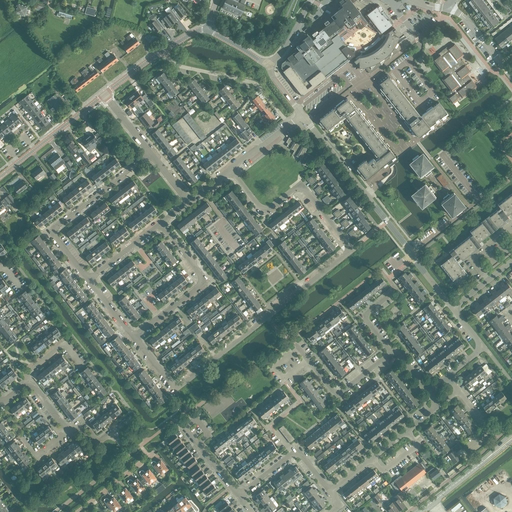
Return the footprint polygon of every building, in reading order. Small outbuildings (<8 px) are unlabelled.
[(226,0),(223,8),(239,15),(244,4),(237,2),(238,0),(226,0)] [(363,15),(375,6),(369,0),(363,0),(364,0),(363,0),(342,0),(344,2),(341,4),(340,3),(336,10),(337,11),(336,12),(346,25),(348,27),(350,27),(352,26),(355,23),(357,25),(359,27),(363,24),(363,22),(368,23),(363,16),(364,16),(363,15)] [(479,0),(472,6),(475,10),(484,2),(482,0),(479,0)] [(32,7),(43,10),(45,4),(34,1),(32,7)] [(475,10),(478,13),(487,6),(484,2),(475,10)] [(25,17),(26,14),(27,15),(29,10),(27,9),(28,6),(17,3),(16,7),(14,6),(13,10),(15,11),(14,13),(18,14),(17,18),(20,19),(21,15),(25,17)] [(393,23),(383,11),(380,13),(377,8),(380,6),(379,5),(376,8),(375,6),(363,15),(364,16),(363,16),(368,23),(373,29),(373,30),(375,30),(376,29),(377,30),(379,33),(380,33),(381,32),(393,23)] [(170,9),(180,21),(184,18),(182,16),(186,14),(179,6),(175,9),(174,8),(171,10),(171,8),(170,9)] [(478,13),(481,17),(490,10),(487,6),(478,13)] [(85,13),(85,14),(94,16),(96,12),(90,10),(91,8),(87,7),(85,13)] [(71,19),(73,13),(60,9),(58,15),(71,19)] [(176,21),(175,19),(174,18),(176,16),(180,21),(170,9),(166,12),(168,15),(166,16),(172,24),(176,21)] [(481,17),(484,21),(493,14),(490,10),(481,17)] [(149,18),(150,20),(152,22),(150,24),(156,32),(161,29),(158,26),(160,24),(162,27),(163,27),(153,14),(149,18)] [(172,24),(166,16),(163,18),(161,15),(157,19),(153,14),(163,27),(165,25),(167,28),(172,24)] [(484,21),(487,25),(496,18),(493,14),(484,21)] [(324,23),(320,26),(323,29),(335,45),(339,42),(341,41),(341,40),(341,39),(340,38),(342,36),(342,34),(342,33),(344,31),(345,29),(343,27),(342,26),(334,15),(327,20),(329,23),(326,25),(324,23)] [(490,29),(499,22),(496,18),(487,25),(490,29)] [(360,57),(354,61),(356,64),(359,68),(360,68),(365,67),(365,68),(370,74),(372,72),(377,68),(381,65),(382,65),(381,64),(386,61),(390,58),(390,57),(395,54),(399,50),(399,51),(400,50),(402,49),(398,44),(397,42),(397,40),(399,37),(394,36),(393,34),(397,31),(395,29),(394,27),(388,32),(389,34),(385,37),(384,36),(382,39),(381,38),(379,41),(376,44),(371,48),(368,49),(368,50),(365,51),(365,52),(362,53),(362,55),(360,57)] [(314,37),(311,39),(324,55),(325,57),(329,53),(333,50),(332,49),(333,48),(336,46),(335,45),(323,29),(318,32),(313,36),(314,37)] [(503,32),(510,42),(511,40),(511,36),(507,29),(503,32)] [(499,36),(506,45),(510,42),(503,32),(499,36)] [(282,64),(281,68),(284,71),(283,72),(293,85),(297,90),(302,96),(313,88),(326,78),(339,68),(349,60),(343,51),(341,49),(342,49),(345,46),(341,41),(339,42),(335,45),(336,46),(333,48),(332,49),(333,50),(329,53),(325,57),(324,55),(311,39),(310,38),(307,34),(306,34),(302,38),(298,43),(299,44),(296,46),(296,47),(291,51),(292,52),(288,57),(288,58),(288,59),(282,64)] [(495,39),(502,48),(506,45),(499,36),(495,39)] [(448,98),(452,104),(459,98),(458,96),(460,95),(462,98),(468,93),(468,94),(471,91),(476,87),(471,80),(470,80),(466,75),(470,72),(461,61),(462,60),(462,59),(461,60),(459,58),(463,55),(454,44),(448,49),(446,47),(438,54),(440,55),(433,60),(446,77),(443,79),(451,91),(449,93),(451,95),(448,98)] [(342,49),(341,49),(343,51),(349,60),(354,56),(354,54),(354,48),(352,48),(349,48),(347,47),(345,46),(342,49)] [(163,73),(157,77),(161,82),(167,78),(163,73)] [(386,74),(376,82),(381,88),(380,89),(408,124),(409,124),(411,126),(410,127),(418,137),(430,128),(447,114),(438,102),(420,116),(386,74)] [(171,82),(167,78),(161,82),(165,87),(171,82)] [(194,79),(188,84),(192,89),(198,84),(194,79)] [(175,87),(171,82),(165,87),(168,92),(175,87)] [(202,89),(198,84),(192,89),(195,94),(202,89)] [(225,86),(219,91),(223,96),(229,91),(225,86)] [(172,97),(178,92),(175,87),(168,92),(172,97)] [(205,94),(202,89),(195,94),(199,99),(205,94)] [(137,104),(143,99),(146,103),(150,99),(146,94),(143,96),(142,97),(137,91),(131,96),(137,104)] [(232,96),(229,91),(223,96),(226,101),(232,96)] [(56,94),(51,97),(47,101),(52,108),(50,109),(52,112),(63,103),(56,94)] [(209,99),(205,94),(199,99),(203,103),(209,99)] [(19,102),(21,105),(22,104),(24,107),(32,100),(28,95),(19,102)] [(144,112),(137,104),(131,96),(125,101),(131,109),(135,106),(137,110),(134,112),(138,117),(144,112)] [(230,105),(236,101),(232,96),(226,101),(230,105)] [(262,101),(258,96),(252,100),(254,103),(253,104),(254,105),(251,107),(249,108),(251,110),(262,101)] [(336,106),(319,120),(327,130),(343,117),(367,147),(375,157),(373,158),(368,163),(365,160),(357,167),(366,179),(377,171),(386,163),(388,164),(392,161),(394,164),(398,160),(390,151),(355,107),(354,107),(347,99),(337,107),(336,106)] [(32,100),(24,107),(23,107),(26,111),(27,110),(28,112),(36,106),(32,100)] [(234,110),(240,105),(236,101),(230,105),(234,110)] [(266,107),(262,101),(251,110),(252,112),(254,111),(257,108),(257,109),(258,108),(261,111),(266,107)] [(36,106),(28,112),(28,113),(30,116),(31,115),(33,118),(41,111),(36,106)] [(271,112),(266,107),(261,111),(263,114),(262,115),(262,116),(259,118),(260,118),(258,120),(259,121),(271,112)] [(41,111),(33,118),(32,118),(34,122),(35,121),(37,123),(45,117),(41,111)] [(270,122),(275,118),(271,112),(259,121),(260,123),(262,121),(263,122),(265,119),(266,120),(267,119),(270,122)] [(16,113),(15,113),(12,115),(13,116),(11,118),(16,125),(17,126),(20,124),(19,123),(22,121),(16,113)] [(154,128),(160,124),(157,121),(154,123),(146,113),(139,118),(147,128),(152,124),(154,128)] [(243,139),(245,138),(247,141),(252,137),(247,130),(250,128),(238,113),(233,118),(243,131),(239,134),(243,139)] [(5,122),(11,130),(12,130),(15,128),(14,127),(16,125),(11,118),(10,117),(7,120),(8,121),(5,122)] [(40,126),(42,129),(50,123),(45,117),(37,123),(36,124),(39,127),(40,126)] [(0,126),(0,127),(5,134),(6,135),(9,132),(11,130),(5,122),(2,124),(2,125),(0,126)] [(158,129),(152,134),(156,138),(162,134),(158,129)] [(95,148),(97,146),(95,142),(98,140),(100,143),(103,140),(97,133),(94,135),(93,133),(87,137),(95,148)] [(162,134),(156,138),(159,143),(165,138),(162,134)] [(301,141),(292,136),(290,141),(289,140),(287,142),(288,143),(287,146),(294,151),(293,154),(301,158),(299,161),(307,166),(313,156),(305,152),(307,149),(299,144),(301,141)] [(87,137),(82,142),(90,152),(95,148),(87,137)] [(165,138),(159,143),(163,148),(169,143),(165,138)] [(231,142),(237,149),(242,145),(236,138),(231,142)] [(232,153),(237,149),(231,142),(226,146),(232,153)] [(66,146),(72,154),(71,155),(75,160),(79,156),(80,154),(78,151),(71,143),(66,146)] [(169,143),(163,148),(167,153),(173,148),(169,143)] [(232,153),(226,146),(224,143),(219,147),(222,150),(227,157),(232,153)] [(177,153),(173,148),(167,153),(171,157),(177,153)] [(217,153),(222,160),(227,157),(222,150),(217,153)] [(87,166),(92,162),(89,158),(85,152),(80,156),(87,166)] [(212,157),(218,164),(222,160),(217,153),(212,157)] [(49,161),(54,167),(56,170),(65,163),(57,154),(49,161)] [(434,167),(426,158),(425,159),(422,154),(410,164),(414,168),(413,168),(421,178),(426,173),(426,174),(429,172),(428,171),(434,167)] [(179,156),(173,161),(177,165),(183,161),(179,156)] [(208,161),(213,168),(218,164),(212,157),(208,161)] [(110,162),(115,168),(120,164),(115,158),(110,162)] [(183,161),(177,165),(181,170),(187,165),(183,161)] [(203,165),(208,172),(213,168),(208,161),(203,165)] [(106,166),(111,172),(115,168),(110,162),(106,166)] [(323,163),(316,169),(320,174),(327,168),(323,163)] [(187,165),(181,170),(184,175),(190,170),(187,165)] [(101,169),(106,176),(111,172),(106,166),(101,169)] [(32,174),(37,180),(46,173),(41,167),(32,174)] [(331,173),(327,168),(320,174),(324,179),(331,173)] [(96,173),(101,179),(106,176),(101,169),(96,173)] [(190,170),(184,175),(188,180),(194,175),(190,170)] [(91,177),(96,183),(101,179),(96,173),(91,177)] [(335,178),(331,173),(324,179),(328,183),(335,178)] [(194,175),(188,180),(192,184),(198,180),(194,175)] [(337,184),(339,183),(335,178),(328,183),(331,188),(330,189),(330,190),(337,184)] [(82,183),(87,190),(92,186),(87,179),(82,183)] [(18,195),(28,187),(23,181),(13,188),(18,195)] [(133,191),(138,187),(133,181),(128,185),(133,191)] [(77,187),(82,194),(87,190),(82,183),(77,187)] [(341,189),(337,184),(330,190),(334,194),(341,189)] [(426,204),(436,197),(431,191),(432,191),(431,191),(430,189),(429,189),(425,184),(416,191),(416,192),(412,195),(422,207),(426,203),(426,204)] [(128,185),(123,188),(128,194),(133,191),(128,185)] [(72,191),(78,198),(82,194),(77,187),(72,191)] [(123,188),(119,192),(124,198),(128,194),(123,188)] [(345,194),(341,189),(334,194),(338,199),(345,194)] [(67,195),(73,202),(78,198),(72,191),(67,195)] [(229,201),(235,196),(236,196),(235,195),(231,191),(225,196),(229,201)] [(119,192),(114,196),(119,202),(124,198),(119,192)] [(453,192),(449,196),(448,196),(447,197),(448,197),(446,198),(445,198),(446,198),(440,203),(448,212),(448,211),(452,216),(464,206),(460,202),(461,202),(453,192)] [(452,248),(450,250),(436,261),(446,274),(447,273),(448,274),(458,286),(467,279),(466,277),(467,276),(454,259),(458,255),(462,259),(480,245),(478,242),(499,226),(501,227),(511,219),(510,219),(507,215),(511,210),(511,193),(498,204),(500,206),(490,214),(491,215),(470,231),(472,234),(454,248),(453,247),(452,248)] [(0,212),(6,208),(5,207),(11,202),(12,204),(15,201),(10,194),(4,199),(1,202),(0,200),(0,212)] [(73,202),(67,195),(62,199),(68,206),(73,202)] [(114,196),(109,199),(114,206),(119,202),(114,196)] [(233,206),(239,201),(236,197),(236,196),(235,196),(229,201),(233,206)] [(349,197),(342,202),(346,207),(353,202),(349,197)] [(236,211),(243,206),(243,205),(242,204),(242,205),(239,201),(233,206),(236,211)] [(293,205),(298,211),(303,207),(299,201),(295,204),(294,204),(293,205)] [(53,206),(59,213),(64,209),(58,202),(53,206)] [(100,206),(106,213),(111,209),(105,202),(100,206)] [(207,213),(209,211),(212,209),(207,202),(202,205),(201,206),(207,213)] [(350,212),(357,207),(353,202),(346,207),(350,212)] [(148,209),(152,215),(157,211),(153,205),(148,209)] [(240,216),(247,210),(244,207),(244,206),(243,205),(243,206),(236,211),(240,216)] [(293,206),(289,209),(293,215),(298,211),(293,205),(292,205),(293,206)] [(48,210),(54,216),(59,213),(53,206),(48,210)] [(100,206),(95,210),(101,217),(106,213),(100,206)] [(202,217),(207,213),(201,206),(200,207),(201,207),(197,210),(202,217)] [(361,211),(357,207),(350,212),(354,217),(361,211)] [(143,213),(148,219),(152,215),(148,209),(143,213)] [(289,209),(285,212),(284,212),(283,212),(288,219),(293,215),(289,209)] [(44,213),(49,220),(54,216),(48,210),(44,213)] [(95,210),(90,214),(96,221),(101,217),(95,210)] [(192,214),(197,220),(202,217),(197,210),(193,213),(192,214)] [(244,221),(251,215),(250,214),(247,210),(240,216),(244,221)] [(365,216),(361,211),(354,217),(357,222),(356,223),(363,218),(365,216)] [(283,214),(279,217),(284,223),(288,219),(283,212),(283,213),(283,214)] [(39,217),(44,224),(49,220),(44,213),(39,217)] [(138,217),(143,223),(148,219),(143,213),(138,217)] [(192,224),(197,220),(192,214),(191,214),(191,215),(187,218),(192,224)] [(248,225),(254,220),(251,216),(252,216),(251,215),(244,221),(248,225)] [(34,221),(39,228),(44,224),(39,217),(34,221)] [(81,221),(87,228),(92,224),(86,217),(81,221)] [(134,220),(138,226),(143,223),(138,217),(134,220)] [(279,217),(275,220),(275,219),(274,220),(279,226),(284,223),(279,217)] [(187,228),(189,227),(192,224),(187,218),(183,221),(183,220),(182,221),(187,228)] [(367,222),(363,218),(356,223),(360,228),(367,222)] [(315,223),(312,219),(307,223),(310,228),(317,223),(316,222),(315,223)] [(138,226),(134,220),(129,224),(133,230),(138,226)] [(252,230),(258,225),(258,224),(254,220),(248,225),(252,230)] [(273,221),(269,225),(274,230),(279,226),(274,220),(273,221)] [(81,221),(76,225),(82,232),(83,233),(84,232),(83,230),(87,228),(81,221)] [(182,232),(187,228),(182,221),(181,222),(177,225),(182,232)] [(371,227),(367,222),(360,228),(364,233),(371,227)] [(320,228),(317,225),(318,224),(317,223),(310,228),(314,233),(320,228)] [(76,225),(72,229),(77,236),(82,232),(76,225)] [(258,225),(252,230),(256,235),(262,230),(259,226),(258,225)] [(119,230),(124,237),(130,233),(124,226),(119,230)] [(323,232),(320,228),(314,233),(318,238),(324,233),(324,232),(323,232)] [(72,229),(66,233),(72,240),(77,236),(72,229)] [(114,234),(120,241),(124,237),(119,230),(114,234)] [(328,238),(325,234),(324,233),(318,238),(322,243),(328,238)] [(120,241),(114,234),(109,238),(115,245),(120,241)] [(42,240),(38,235),(32,241),(30,242),(33,244),(34,243),(36,246),(42,240)] [(194,248),(201,243),(197,237),(191,243),(194,247),(194,248)] [(331,242),(328,238),(322,243),(326,248),(332,243),(331,242)] [(274,245),(269,239),(266,242),(267,243),(262,247),(268,254),(269,253),(273,250),(271,247),(274,245)] [(42,240),(36,246),(40,251),(46,245),(42,240)] [(100,245),(106,252),(111,248),(105,241),(100,245)] [(161,241),(154,246),(158,251),(165,246),(161,241)] [(283,241),(278,246),(281,250),(280,250),(281,251),(287,246),(283,241)] [(195,249),(198,253),(205,247),(201,243),(194,248),(195,249)] [(330,253),(335,248),(332,244),(333,244),(332,243),(326,248),(330,253)] [(50,250),(46,245),(40,251),(38,252),(40,254),(42,253),(43,255),(50,250)] [(95,249),(101,256),(106,252),(100,245),(95,249)] [(169,251),(165,246),(158,251),(162,256),(169,251)] [(282,252),(285,256),(291,251),(287,246),(281,251),(282,252)] [(202,258),(209,252),(205,247),(198,253),(201,256),(201,257),(202,258)] [(268,254),(262,247),(258,251),(263,258),(267,255),(268,254)] [(90,253),(96,260),(101,256),(95,249),(90,253)] [(43,255),(47,260),(54,255),(50,250),(43,255)] [(173,256),(169,251),(162,256),(166,261),(173,256)] [(259,261),(263,258),(258,251),(253,255),(258,262),(259,261)] [(291,251),(285,256),(289,260),(288,260),(289,261),(295,256),(291,251)] [(213,257),(209,252),(202,258),(203,259),(203,258),(206,262),(213,257)] [(85,257),(91,264),(96,260),(90,253),(85,257)] [(47,260),(51,265),(58,260),(54,255),(47,260)] [(248,259),(253,265),(257,262),(258,262),(253,255),(248,259)] [(170,266),(177,261),(173,256),(166,261),(170,266)] [(289,262),(290,262),(293,265),(299,261),(295,256),(289,261),(289,262)] [(216,262),(213,257),(206,262),(209,266),(210,267),(216,262)] [(249,268),(253,265),(248,259),(243,263),(248,269),(249,269),(249,268)] [(60,269),(59,267),(62,265),(58,260),(51,265),(54,269),(52,271),(54,274),(60,269)] [(137,267),(135,264),(132,261),(127,264),(132,271),(137,267)] [(299,261),(293,265),(296,269),(296,270),(296,271),(303,266),(299,261)] [(211,268),(214,272),(220,267),(216,262),(210,267),(210,268),(211,268)] [(248,269),(243,263),(238,267),(243,273),(247,270),(248,269)] [(127,264),(122,268),(128,275),(132,271),(127,264)] [(297,272),(298,271),(301,275),(307,271),(303,266),(296,271),(297,272)] [(214,272),(217,276),(216,276),(217,277),(224,272),(220,267),(214,272)] [(122,268),(117,272),(123,279),(123,280),(126,278),(125,277),(128,275),(122,268)] [(67,270),(66,271),(65,269),(62,271),(60,269),(54,274),(56,276),(58,274),(62,279),(69,274),(70,273),(67,270)] [(117,272),(112,276),(118,283),(123,279),(117,272)] [(221,282),(228,277),(224,272),(217,277),(218,278),(221,282)] [(405,272),(399,277),(402,281),(411,275),(410,273),(407,275),(405,272)] [(73,279),(69,274),(62,279),(66,284),(73,279)] [(178,279),(183,286),(188,282),(183,275),(178,279)] [(402,281),(406,286),(412,281),(409,278),(412,276),(411,275),(402,281)] [(112,276),(108,280),(107,280),(113,287),(118,283),(112,276)] [(235,287),(242,282),(241,281),(238,277),(231,282),(235,287)] [(376,277),(374,278),(381,287),(386,283),(381,277),(378,279),(376,277)] [(381,287),(374,278),(373,279),(375,282),(372,284),(377,290),(381,287)] [(70,289),(77,284),(73,279),(66,284),(70,289)] [(173,283),(178,290),(183,286),(178,279),(173,283)] [(0,283),(0,287),(3,292),(5,295),(7,293),(5,290),(9,288),(2,280),(0,281),(0,282),(0,283)] [(417,282),(414,284),(412,281),(406,286),(409,290),(418,283),(417,282)] [(239,292),(246,287),(243,283),(242,282),(235,287),(239,292)] [(508,293),(511,290),(511,288),(508,283),(505,285),(502,282),(501,283),(508,293)] [(168,287),(173,294),(178,290),(173,283),(168,287)] [(377,290),(372,284),(370,286),(368,283),(366,285),(373,293),(377,290)] [(409,290),(412,294),(418,289),(416,287),(419,285),(418,283),(409,290)] [(499,290),(504,297),(508,293),(501,283),(499,285),(501,288),(499,290)] [(80,289),(77,284),(70,289),(74,294),(80,289)] [(373,293),(366,285),(364,286),(367,289),(364,291),(369,297),(373,293)] [(163,291),(168,297),(173,294),(168,287),(163,291)] [(243,297),(250,292),(250,291),(249,291),(246,287),(239,292),(243,297)] [(216,288),(211,292),(217,298),(222,294),(216,288)] [(500,300),(504,297),(499,290),(497,292),(494,288),(492,290),(500,300)] [(77,299),(84,293),(80,289),(74,294),(77,299)] [(423,290),(420,292),(418,289),(412,294),(416,298),(424,292),(423,290)] [(369,297),(364,291),(361,293),(359,290),(357,291),(364,300),(369,297)] [(500,300),(492,290),(490,291),(493,295),(490,296),(496,303),(500,300)] [(25,291),(19,296),(16,298),(18,300),(20,298),(23,301),(30,295),(28,292),(27,293),(25,291)] [(163,291),(158,295),(163,301),(168,297),(163,291)] [(247,302),(253,297),(250,293),(251,292),(250,291),(250,292),(243,297),(247,302)] [(364,300),(357,291),(356,293),(358,295),(355,298),(360,303),(364,300)] [(211,292),(206,295),(212,302),(217,298),(211,292)] [(416,298),(419,303),(425,298),(423,295),(426,293),(424,292),(416,298)] [(84,293),(77,299),(81,304),(88,299),(84,293)] [(23,309),(24,308),(33,301),(31,299),(32,298),(30,295),(23,301),(22,302),(24,305),(22,307),(23,309)] [(207,306),(212,302),(206,295),(202,297),(203,298),(201,299),(207,306)] [(492,307),(496,303),(490,296),(488,298),(485,295),(484,297),(492,307)] [(125,296),(118,301),(122,306),(129,301),(130,300),(128,298),(127,299),(125,296)] [(251,307),(257,301),(257,300),(256,300),(253,297),(247,302),(251,307)] [(356,307),(360,303),(355,298),(353,300),(351,297),(349,298),(356,307)] [(482,303),(487,310),(492,307),(484,297),(482,298),(484,301),(482,303)] [(356,307),(349,298),(347,299),(350,302),(347,304),(351,310),(356,307)] [(201,299),(197,303),(202,310),(207,306),(201,299)] [(33,301),(24,308),(26,310),(27,309),(30,312),(30,311),(38,305),(36,303),(35,303),(33,301)] [(129,301),(122,306),(126,311),(133,306),(129,301)] [(257,301),(251,307),(255,312),(261,307),(258,302),(257,301)] [(88,313),(95,307),(91,302),(88,305),(87,304),(81,308),(86,314),(88,313)] [(483,313),(487,310),(482,303),(480,305),(477,302),(475,303),(483,313)] [(203,312),(202,310),(197,303),(192,307),(197,314),(198,316),(203,312)] [(434,307),(430,303),(423,309),(426,313),(434,307)] [(483,313),(475,303),(473,305),(476,308),(473,310),(479,317),(483,313)] [(40,308),(38,305),(30,311),(33,314),(30,316),(32,318),(41,311),(39,308),(40,308)] [(133,306),(126,311),(130,316),(137,311),(133,306)] [(99,312),(95,307),(88,313),(92,318),(99,312)] [(192,307),(187,311),(192,318),(194,320),(196,318),(195,316),(197,314),(192,307)] [(437,311),(434,307),(426,313),(430,317),(437,311)] [(335,312),(341,319),(346,316),(342,312),(341,309),(340,308),(335,312)] [(43,313),(41,311),(32,318),(33,320),(36,318),(38,321),(45,316),(46,315),(44,312),(43,313)] [(134,321),(141,316),(137,311),(130,316),(134,321)] [(441,316),(437,311),(430,317),(433,322),(441,316)] [(99,312),(92,318),(90,319),(91,321),(93,320),(95,323),(96,322),(103,317),(104,317),(101,313),(100,314),(99,312)] [(331,315),(337,323),(341,319),(335,312),(331,315)] [(232,318),(237,325),(242,321),(237,314),(232,318)] [(333,326),(337,323),(331,315),(327,318),(333,326)] [(497,315),(490,321),(493,325),(503,317),(502,316),(499,318),(497,315)] [(2,317),(0,319),(0,327),(10,320),(8,318),(7,319),(4,316),(2,317)] [(444,320),(441,316),(433,322),(436,326),(444,320)] [(107,322),(103,317),(96,322),(100,327),(107,322)] [(184,324),(182,321),(179,317),(174,321),(179,328),(184,324)] [(505,319),(503,317),(493,325),(496,330),(503,324),(501,322),(505,319)] [(227,322),(232,329),(237,325),(232,318),(227,322)] [(328,329),(333,326),(327,318),(323,322),(328,329)] [(10,320),(0,327),(0,328),(3,333),(10,327),(8,324),(11,321),(10,320)] [(447,324),(444,320),(436,326),(440,330),(447,324)] [(174,321),(169,325),(174,332),(179,328),(174,321)] [(111,327),(107,322),(100,327),(104,332),(111,327)] [(222,326),(227,333),(232,329),(227,322),(222,326)] [(324,333),(328,329),(323,322),(318,325),(324,333)] [(404,324),(396,329),(400,334),(407,328),(404,324)] [(451,328),(447,324),(440,330),(443,334),(451,328)] [(500,334),(510,326),(508,324),(505,327),(503,324),(496,330),(500,334)] [(176,334),(174,332),(169,325),(164,329),(169,336),(171,337),(176,334)] [(320,336),(324,333),(318,325),(314,328),(320,336)] [(357,330),(353,325),(345,331),(349,336),(357,330)] [(48,327),(56,338),(61,334),(56,327),(53,330),(50,326),(48,327)] [(217,330),(223,337),(227,333),(222,326),(217,330)] [(511,328),(510,326),(500,334),(503,338),(510,333),(508,330),(511,328)] [(10,327),(3,333),(7,338),(18,330),(16,328),(12,331),(10,327)] [(46,335),(51,342),(56,338),(48,327),(46,329),(49,333),(46,335)] [(111,327),(104,332),(108,337),(115,332),(111,327)] [(316,339),(320,336),(314,328),(310,332),(316,339)] [(407,328),(400,334),(403,338),(411,332),(407,328)] [(164,329),(159,333),(164,339),(169,336),(164,329)] [(18,330),(7,338),(11,343),(18,338),(15,334),(19,331),(18,330)] [(212,334),(218,340),(223,337),(217,330),(212,334)] [(360,334),(357,330),(349,336),(352,340),(360,334)] [(311,343),(316,339),(310,332),(305,335),(311,343)] [(411,332),(403,338),(406,342),(414,337),(411,332)] [(159,333),(154,336),(159,343),(164,339),(159,333)] [(507,342),(511,338),(511,335),(510,333),(503,338),(507,342)] [(38,335),(46,346),(51,342),(46,335),(43,337),(40,334),(38,335)] [(207,338),(209,340),(213,344),(218,340),(212,334),(207,338)] [(363,338),(360,334),(352,340),(356,344),(363,338)] [(36,343),(41,350),(46,346),(38,335),(36,337),(39,341),(36,343)] [(115,346),(122,341),(122,340),(120,337),(119,338),(118,336),(115,338),(114,336),(109,340),(110,342),(111,341),(115,346)] [(154,336),(149,340),(154,347),(159,343),(154,336)] [(414,337),(406,342),(410,347),(417,341),(414,337)] [(367,342),(363,338),(356,344),(359,348),(367,342)] [(460,349),(464,345),(458,338),(454,341),(460,349)] [(119,351),(125,346),(122,341),(115,346),(119,351)] [(417,341),(410,347),(413,351),(421,345),(417,341)] [(455,352),(460,349),(454,341),(450,345),(455,352)] [(31,347),(36,354),(41,350),(36,343),(33,345),(30,342),(28,343),(31,347)] [(370,347),(367,342),(359,348),(362,353),(370,347)] [(195,348),(200,354),(205,350),(200,344),(195,348)] [(421,345),(413,351),(417,355),(424,349),(421,345)] [(451,356),(455,352),(450,345),(445,348),(451,356)] [(125,346),(119,351),(122,356),(129,351),(125,346)] [(195,358),(200,354),(195,348),(193,346),(188,349),(190,351),(195,358)] [(327,346),(319,352),(322,357),(330,351),(327,346)] [(373,351),(370,347),(362,353),(366,357),(373,351)] [(447,359),(451,356),(445,348),(441,351),(447,359)] [(131,352),(129,351),(122,356),(126,361),(133,355),(134,355),(131,352)] [(185,355),(190,362),(195,358),(190,351),(185,355)] [(333,355),(330,351),(322,357),(326,361),(333,355)] [(437,355),(443,362),(447,359),(441,351),(437,355)] [(180,359),(185,366),(190,362),(185,355),(183,353),(178,357),(180,359)] [(137,360),(133,355),(126,361),(130,366),(137,360)] [(333,355),(326,361),(329,365),(337,359),(333,355)] [(433,358),(439,366),(443,362),(437,355),(433,358)] [(62,356),(57,360),(65,370),(67,368),(65,366),(68,363),(62,356)] [(428,361),(434,369),(439,366),(433,358),(428,361)] [(175,363),(180,370),(185,366),(180,359),(175,363)] [(332,369),(340,363),(337,359),(329,365),(332,369)] [(57,360),(52,364),(58,371),(61,369),(63,371),(65,370),(57,360)] [(137,360),(130,366),(134,371),(141,365),(137,360)] [(424,365),(430,372),(434,369),(428,361),(424,365)] [(175,363),(170,367),(175,374),(180,370),(175,363)] [(336,374),(343,368),(340,363),(332,369),(336,374)] [(52,364),(47,368),(55,378),(57,376),(55,373),(58,371),(52,364)] [(7,372),(13,380),(16,378),(15,377),(17,375),(12,368),(10,366),(8,367),(8,368),(7,368),(9,370),(7,372)] [(479,367),(476,369),(481,376),(486,373),(481,366),(479,367)] [(91,372),(87,367),(80,372),(83,376),(80,378),(82,380),(91,372)] [(55,378),(47,368),(42,372),(49,380),(52,378),(53,379),(55,378)] [(347,372),(343,368),(336,374),(339,378),(347,372)] [(148,374),(144,369),(137,375),(141,380),(148,374)] [(483,378),(481,376),(476,369),(476,370),(474,371),(471,373),(477,380),(478,382),(483,378)] [(386,375),(389,379),(398,372),(397,370),(394,373),(392,370),(386,375)] [(0,373),(0,374),(7,383),(10,381),(10,382),(13,380),(7,372),(4,375),(2,372),(0,373)] [(42,372),(37,376),(42,383),(45,386),(47,384),(50,381),(49,380),(42,372)] [(95,377),(91,372),(82,380),(83,382),(86,379),(88,383),(95,377)] [(398,372),(389,379),(392,383),(399,378),(396,376),(399,374),(398,372)] [(469,374),(466,376),(472,384),(477,380),(471,373),(470,375),(469,374)] [(152,379),(148,374),(141,380),(145,385),(152,379)] [(462,380),(467,388),(469,390),(474,386),(472,384),(466,376),(466,377),(467,377),(465,379),(465,378),(462,380)] [(99,382),(95,377),(88,383),(91,386),(88,388),(90,390),(99,382)] [(299,383),(302,387),(306,392),(313,387),(310,384),(312,382),(311,380),(309,382),(306,378),(299,383)] [(403,379),(401,381),(399,378),(392,383),(396,387),(405,380),(403,379)] [(156,384),(152,379),(145,385),(149,389),(156,384)] [(396,387),(399,392),(405,387),(403,384),(406,382),(405,380),(396,387)] [(377,381),(373,385),(379,392),(383,389),(377,381)] [(90,390),(91,392),(94,389),(96,392),(103,387),(99,382),(90,390)] [(159,389),(156,384),(149,389),(153,394),(159,389)] [(373,385),(368,388),(374,396),(379,392),(373,385)] [(107,392),(103,387),(96,392),(99,396),(96,398),(98,400),(100,398),(107,392)] [(313,387),(306,392),(313,401),(320,395),(317,392),(319,391),(317,389),(315,390),(313,387)] [(410,387),(407,390),(405,387),(399,392),(403,396),(411,389),(410,387)] [(368,388),(364,392),(370,399),(374,396),(368,388)] [(61,393),(59,389),(52,395),(56,400),(65,392),(64,391),(61,393)] [(163,394),(159,389),(153,394),(157,399),(163,394)] [(403,396),(406,400),(412,395),(410,393),(413,390),(411,389),(403,396)] [(504,399),(506,398),(501,391),(496,395),(502,402),(505,400),(504,399)] [(65,392),(56,400),(60,405),(67,400),(64,397),(67,394),(65,392)] [(275,399),(280,405),(283,402),(285,404),(286,403),(285,401),(289,398),(284,392),(280,395),(279,392),(276,394),(278,396),(275,399)] [(364,392),(360,395),(366,403),(370,399),(364,392)] [(491,399),(497,406),(500,404),(499,403),(501,402),(502,402),(496,395),(494,393),(492,395),(494,397),(491,399)] [(167,399),(163,394),(157,399),(161,404),(167,399)] [(320,395),(313,401),(320,409),(326,404),(324,401),(326,399),(324,397),(322,399),(320,395)] [(360,395),(356,398),(362,406),(366,403),(360,395)] [(417,396),(414,398),(412,395),(406,400),(409,404),(418,398),(417,396)] [(20,401),(26,408),(28,411),(30,409),(28,407),(31,404),(29,402),(26,397),(20,401)] [(487,402),(492,410),(495,407),(496,406),(497,406),(491,399),(490,397),(487,398),(489,401),(487,402)] [(356,398),(351,402),(357,409),(362,406),(356,398)] [(409,404),(413,409),(419,404),(417,401),(419,399),(418,398),(409,404)] [(275,399),(272,401),(270,399),(268,401),(270,403),(267,405),(272,412),(275,409),(276,411),(278,409),(277,408),(280,405),(275,399)] [(67,400),(60,405),(64,410),(73,402),(72,401),(69,403),(67,400)] [(484,404),(482,406),(488,413),(491,411),(490,411),(492,410),(487,402),(485,400),(483,402),(484,404)] [(20,401),(15,405),(21,412),(24,410),(26,412),(28,411),(26,408),(20,401)] [(73,402),(64,410),(68,415),(75,410),(72,407),(75,404),(73,402)] [(111,408),(117,415),(122,411),(117,404),(114,402),(112,403),(115,406),(111,408)] [(351,402),(347,405),(353,413),(357,409),(351,402)] [(15,405),(10,409),(16,416),(18,419),(20,417),(18,414),(21,412),(15,405)] [(268,414),(269,414),(272,412),(267,405),(263,408),(262,406),(260,407),(261,410),(258,412),(263,419),(266,416),(268,417),(270,416),(268,414)] [(347,405),(343,409),(349,416),(353,413),(347,405)] [(457,405),(450,410),(454,415),(461,409),(460,410),(459,408),(460,407),(457,405)] [(104,410),(112,419),(117,415),(111,408),(109,411),(106,408),(104,410)] [(393,411),(399,419),(404,416),(398,408),(393,411)] [(455,421),(465,414),(464,414),(463,413),(463,412),(461,409),(454,415),(452,417),(455,421)] [(77,413),(75,410),(68,415),(72,420),(81,413),(80,410),(77,413)] [(101,416),(107,423),(112,419),(104,410),(102,411),(105,414),(101,416)] [(389,415),(395,422),(399,419),(393,411),(389,415)] [(339,425),(344,422),(337,414),(333,417),(339,425)] [(461,424),(468,419),(466,417),(467,417),(465,414),(455,421),(455,422),(458,420),(461,424)] [(385,418),(391,426),(395,422),(389,415),(385,418)] [(94,417),(102,427),(107,423),(101,416),(99,418),(96,416),(94,417)] [(251,416),(247,420),(253,427),(257,423),(251,416)] [(91,424),(97,431),(102,427),(94,417),(93,419),(95,422),(91,424)] [(337,428),(339,425),(333,417),(329,421),(336,430),(338,429),(337,428)] [(381,422),(387,429),(391,426),(385,418),(381,422)] [(471,422),(468,419),(461,424),(465,429),(472,424),(472,423),(472,424),(470,422),(471,422)] [(247,420),(243,423),(248,430),(253,427),(247,420)] [(324,424),(331,432),(333,430),(335,431),(336,430),(329,421),(324,424)] [(377,425),(383,432),(387,429),(381,422),(377,425)] [(244,434),(248,430),(243,423),(238,426),(244,434)] [(320,427),(327,436),(328,437),(329,436),(328,434),(331,432),(324,424),(320,427)] [(474,426),(472,424),(465,429),(469,434),(475,429),(474,427),(474,426)] [(372,428),(378,436),(383,432),(377,425),(372,428)] [(435,430),(431,425),(424,431),(426,434),(427,433),(428,435),(435,430)] [(41,427),(48,437),(54,432),(48,426),(45,428),(43,426),(41,427)] [(234,430),(240,437),(242,439),(246,436),(244,434),(238,426),(234,430)] [(0,439),(9,432),(5,427),(0,431),(0,434),(1,435),(0,435),(0,439)] [(38,434),(43,441),(48,437),(41,427),(39,429),(41,431),(38,434)] [(328,437),(327,436),(320,427),(316,431),(322,439),(325,437),(326,438),(328,437)] [(368,432),(374,439),(378,436),(372,428),(368,432)] [(230,433),(236,440),(237,442),(242,439),(240,437),(234,430),(230,433)] [(439,434),(435,430),(428,435),(430,438),(431,438),(432,440),(439,435),(441,433),(439,434)] [(38,445),(43,441),(38,434),(36,431),(33,434),(33,433),(31,435),(38,445)] [(322,439),(316,431),(312,434),(318,442),(322,439)] [(0,442),(4,439),(6,443),(13,437),(14,436),(11,433),(11,434),(9,432),(0,439),(0,442)] [(368,432),(364,435),(370,443),(374,439),(368,432)] [(230,433),(226,436),(231,444),(236,440),(230,433)] [(441,433),(439,435),(432,440),(434,443),(436,444),(435,445),(445,438),(441,433)] [(166,440),(170,445),(179,438),(175,434),(166,440)] [(318,442),(312,434),(308,438),(314,446),(318,442)] [(226,436),(222,440),(227,447),(231,444),(226,436)] [(182,443),(179,438),(170,445),(174,450),(182,443)] [(314,446),(308,438),(303,441),(310,449),(314,446)] [(439,450),(446,444),(443,439),(445,438),(435,445),(438,448),(438,447),(440,449),(439,449),(439,450)] [(353,442),(359,450),(363,447),(357,439),(353,442)] [(222,440),(217,443),(223,450),(227,447),(222,440)] [(8,454),(19,446),(17,443),(16,444),(14,442),(7,447),(4,449),(8,454)] [(73,442),(71,445),(77,453),(80,450),(82,453),(84,451),(82,449),(77,442),(74,444),(73,442)] [(347,444),(355,454),(359,450),(353,442),(350,444),(349,443),(347,444)] [(186,448),(182,443),(174,450),(178,454),(186,448)] [(213,446),(215,449),(213,450),(217,456),(220,454),(219,454),(223,450),(217,443),(213,446)] [(274,453),(278,450),(272,443),(268,446),(274,453)] [(453,450),(448,455),(451,459),(450,459),(454,463),(460,458),(455,453),(461,448),(458,443),(451,448),(453,450)] [(344,449),(351,457),(355,454),(347,444),(346,445),(347,447),(344,449)] [(446,444),(439,450),(441,452),(442,452),(443,454),(450,449),(446,444)] [(67,450),(72,457),(74,459),(76,457),(74,455),(77,453),(71,445),(68,447),(69,448),(67,450)] [(10,461),(22,452),(20,449),(21,449),(19,446),(8,454),(10,456),(9,457),(9,459),(10,461)] [(269,457),(274,453),(268,446),(264,449),(269,457)] [(190,452),(186,448),(178,454),(182,459),(190,452)] [(265,460),(269,457),(264,449),(259,453),(265,460)] [(339,451),(346,460),(351,457),(344,449),(342,451),(340,450),(339,451)] [(63,450),(61,452),(67,460),(70,458),(72,461),(74,459),(72,457),(67,450),(64,452),(63,450)] [(342,464),(346,460),(339,451),(337,452),(338,454),(336,456),(342,464)] [(17,463),(27,456),(25,453),(24,454),(22,452),(10,461),(11,461),(13,459),(17,463)] [(56,458),(60,462),(59,463),(63,468),(66,465),(64,463),(67,460),(61,452),(58,455),(59,456),(56,458)] [(194,457),(190,452),(182,459),(185,464),(194,457)] [(261,463),(265,460),(259,453),(255,456),(261,463)] [(25,470),(23,467),(30,462),(28,460),(29,459),(27,456),(17,463),(20,466),(18,467),(20,469),(22,472),(25,470)] [(257,467),(261,463),(255,456),(251,459),(257,467)] [(332,459),(338,467),(342,464),(336,456),(332,459)] [(197,462),(194,457),(185,464),(189,469),(197,462)] [(52,458),(47,462),(54,472),(56,470),(59,467),(52,458)] [(252,470),(257,467),(251,459),(247,463),(252,470)] [(327,462),(334,470),(338,467),(332,459),(327,462)] [(401,475),(394,481),(404,493),(411,488),(409,486),(426,472),(419,463),(417,464),(413,459),(404,466),(408,471),(402,476),(401,475)] [(159,474),(160,473),(161,474),(168,469),(161,460),(157,463),(155,462),(155,461),(154,461),(153,461),(152,461),(152,462),(151,463),(151,464),(152,465),(159,474)] [(54,472),(47,462),(42,466),(47,473),(49,476),(49,475),(47,473),(50,471),(52,473),(54,472)] [(327,462),(323,466),(329,474),(334,470),(327,462)] [(242,466),(248,473),(252,470),(247,463),(242,466)] [(193,477),(201,470),(197,465),(189,472),(193,477)] [(49,476),(47,473),(42,466),(37,470),(39,473),(38,474),(43,480),(49,476)] [(238,469),(244,477),(248,473),(242,466),(240,468),(238,466),(237,468),(238,469)] [(297,477),(298,479),(299,480),(303,476),(295,467),(293,469),(292,467),(290,469),(297,477)] [(433,467),(428,472),(429,474),(433,479),(441,473),(437,468),(435,470),(433,467)] [(147,483),(148,482),(149,483),(156,478),(149,469),(145,473),(144,471),(143,471),(142,470),(141,470),(141,471),(140,471),(140,472),(139,473),(140,473),(140,474),(147,483)] [(234,473),(240,480),(244,477),(238,469),(234,473)] [(287,473),(293,481),(294,482),(298,479),(297,477),(290,469),(288,470),(289,472),(287,473)] [(205,475),(201,470),(193,477),(197,481),(205,475)] [(369,473),(375,481),(379,477),(374,470),(369,473)] [(281,475),(289,484),(290,483),(291,484),(294,482),(293,481),(287,473),(285,475),(283,474),(281,475)] [(371,484),(375,481),(369,473),(365,477),(371,484)] [(200,486),(209,480),(205,475),(197,481),(200,486)] [(287,485),(289,484),(281,475),(280,477),(281,478),(278,480),(286,489),(288,487),(287,485)] [(366,487),(371,484),(365,477),(361,480),(366,487)] [(135,492),(136,492),(137,491),(138,493),(144,487),(137,479),(133,482),(132,480),(131,480),(130,480),(129,480),(128,480),(128,481),(128,482),(128,483),(135,492)] [(212,484),(209,480),(200,486),(204,491),(212,484)] [(275,480),(273,482),(280,491),(282,489),(283,491),(286,489),(278,480),(276,482),(275,480)] [(362,491),(366,487),(361,480),(356,483),(362,491)] [(358,494),(362,491),(356,483),(352,487),(358,494)] [(216,489),(212,484),(204,491),(208,496),(216,489)] [(306,498),(317,490),(315,488),(313,489),(310,485),(303,491),(306,496),(305,497),(306,498)] [(348,490),(354,497),(358,494),(352,487),(348,490)] [(123,502),(124,501),(125,501),(126,502),(132,497),(125,488),(121,491),(120,490),(120,489),(119,489),(118,489),(117,489),(116,490),(116,491),(116,492),(123,502)] [(256,503),(267,494),(263,490),(256,495),(258,498),(254,501),(256,503)] [(318,492),(317,490),(306,498),(307,500),(309,499),(311,501),(318,496),(316,493),(318,492)] [(348,490),(344,494),(349,501),(354,497),(348,490)] [(393,502),(399,511),(401,510),(402,510),(404,509),(404,508),(406,506),(403,502),(403,500),(406,498),(401,492),(395,496),(397,498),(396,499),(396,501),(393,503),(393,502)] [(499,493),(493,498),(495,505),(501,507),(507,503),(506,495),(499,493)] [(263,504),(270,498),(267,494),(256,503),(257,505),(261,502),(263,504)] [(373,498),(377,504),(382,500),(377,494),(373,498)] [(181,497),(191,510),(194,509),(195,510),(195,511),(196,511),(197,511),(198,511),(198,510),(198,509),(198,508),(191,500),(190,500),(189,500),(188,501),(185,497),(184,498),(182,496),(181,497)] [(320,498),(318,496),(311,501),(313,504),(311,505),(313,507),(323,498),(322,497),(320,498)] [(121,506),(114,497),(109,500),(108,499),(108,498),(107,498),(106,498),(105,498),(105,499),(104,499),(104,500),(104,501),(104,502),(112,511),(113,510),(114,511),(121,506)] [(189,511),(191,510),(181,497),(180,498),(181,500),(178,503),(176,501),(184,511),(186,509),(188,511),(189,511)] [(262,511),(273,502),(270,498),(263,504),(264,506),(261,509),(262,511)] [(325,500),(323,498),(313,507),(316,511),(325,504),(323,502),(325,500)] [(171,505),(177,511),(182,511),(184,511),(176,501),(178,503),(174,506),(173,504),(171,505)] [(221,511),(230,506),(226,501),(218,507),(221,511)] [(270,511),(277,507),(273,502),(262,511),(265,511),(267,510),(268,511),(270,511)] [(398,511),(399,511),(393,502),(392,503),(391,503),(388,505),(387,507),(390,511),(398,511)]
